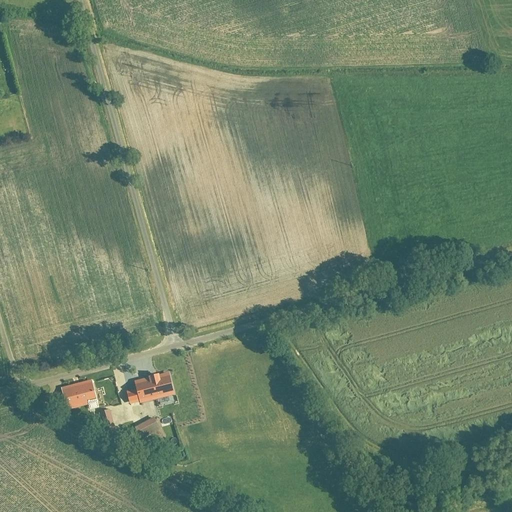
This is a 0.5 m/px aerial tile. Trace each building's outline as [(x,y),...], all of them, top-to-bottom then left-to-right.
[(111,389),(116,409),(158,400),(154,380),(111,389)] [(61,389),(66,411),(96,404),(91,382),(61,389)] [(47,395),(39,404),(47,410),(55,401),(47,395)] [(96,413),(103,438),(118,434),(111,409),(96,413)] [(137,430),(144,449),(162,442),(155,423),(137,430)]
